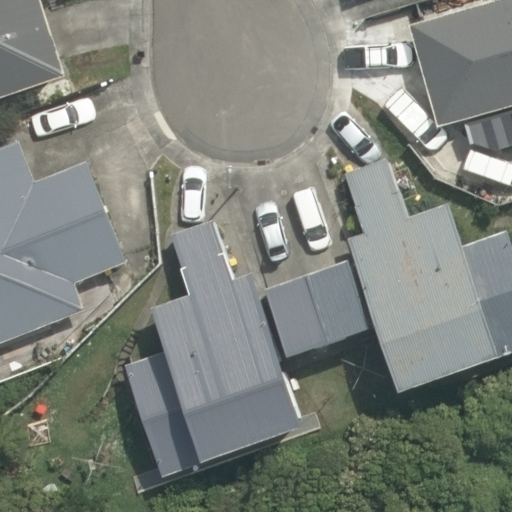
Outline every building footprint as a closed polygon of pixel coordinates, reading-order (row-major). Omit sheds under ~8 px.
[(0,0),(0,102),(76,72),(47,0),(0,0)] [(443,138),(511,123),(511,16),(421,36),(443,138)] [(0,371),(104,334),(88,290),(152,267),(110,152),(46,176),(33,140),(0,151),(0,371)] [(378,246),(325,270),(359,345),(362,353),(404,334),(444,423),(511,391),(511,263),(503,268),(473,203),(430,222),(406,168),(353,192),(378,246)] [(314,375),(362,353),(359,345),(325,270),(264,298),(229,220),(175,244),(197,294),(162,310),(179,347),(129,369),(188,499),(231,480),(239,498),(348,449),(314,375)]
